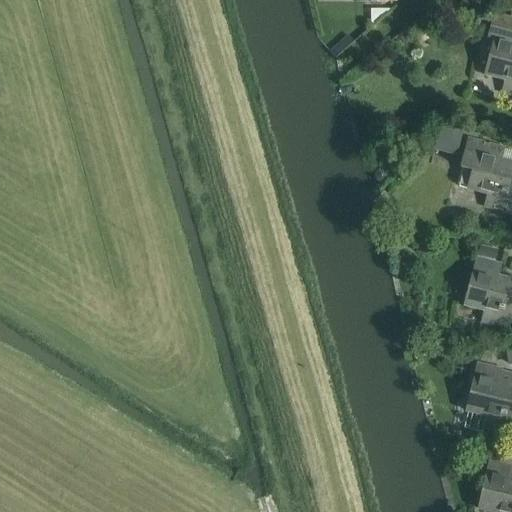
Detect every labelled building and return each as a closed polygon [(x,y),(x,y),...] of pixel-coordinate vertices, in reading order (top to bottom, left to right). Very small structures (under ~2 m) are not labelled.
[(392,10),(371,10),(372,28),(392,10)] [(489,12),(483,36),(494,39),(486,77),(506,82),(503,94),(511,96),(511,12),(510,18),(489,12)] [(349,36),(331,52),(337,58),(355,42),(349,36)] [(464,170),(460,187),(467,189),(467,191),(470,191),(490,197),(486,209),(511,216),(511,166),(502,164),(505,152),(482,145),(468,141),(460,169),(464,170)] [(378,170),(375,175),(376,181),(380,184),(386,183),(390,179),(389,173),(384,169),(378,170)] [(481,246),(478,257),(496,262),(499,251),(481,246)] [(477,260),(464,306),(484,312),(480,324),(506,332),(511,311),(511,283),(497,279),(500,267),(477,260)] [(478,366),(467,413),(487,418),(485,430),(511,436),(511,431),(511,386),(498,384),(501,372),(478,366)] [(511,469),(491,464),(479,510),(486,511),(511,511),(511,482),(511,480),(511,469)]
